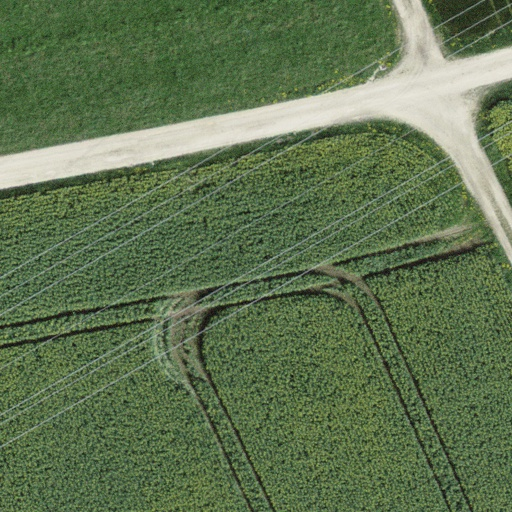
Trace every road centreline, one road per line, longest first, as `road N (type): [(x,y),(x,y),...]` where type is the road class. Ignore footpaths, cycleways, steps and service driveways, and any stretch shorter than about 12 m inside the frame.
road 1 (track): [(0,180),(511,72)]
road 2 (track): [(408,0),(511,236)]
